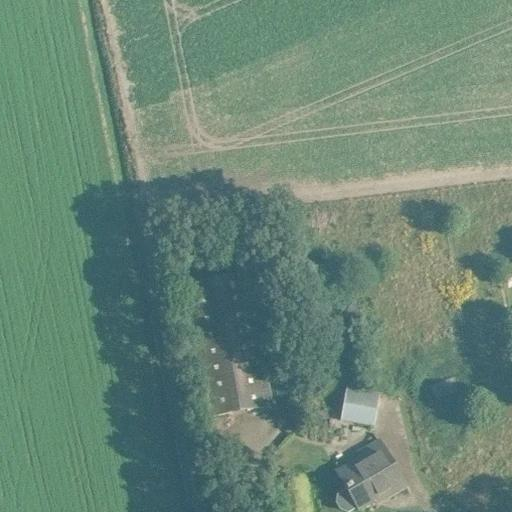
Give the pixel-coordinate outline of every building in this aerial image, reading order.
[(511,261),(500,263),(504,291),(511,290),(511,261)] [(245,273),(183,285),(208,418),(270,407),(245,273)] [(463,370),(435,380),(442,398),(469,388),(463,370)] [(347,392),(342,420),(372,425),(377,398),(347,392)] [(361,460),(338,474),(347,489),(337,495),(335,503),(339,510),(343,511),(348,511),(357,507),(358,509),(374,500),(377,504),(404,487),(378,443),(358,455),(361,460)]
